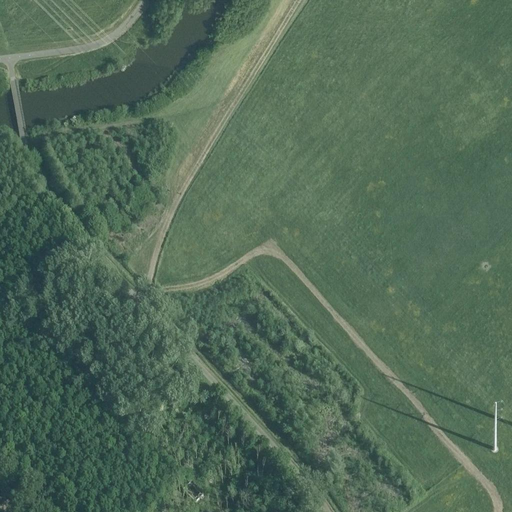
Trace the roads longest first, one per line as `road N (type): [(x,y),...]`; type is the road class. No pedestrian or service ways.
road 1 (track): [(134,296),(193,285),(272,247),(485,479),(496,511)]
road 2 (unknown): [(149,291),(181,194),(299,0)]
road 3 (unknown): [(24,144),(179,114),(243,91)]
road 4 (unknown): [(137,0),(88,38),(0,49)]
